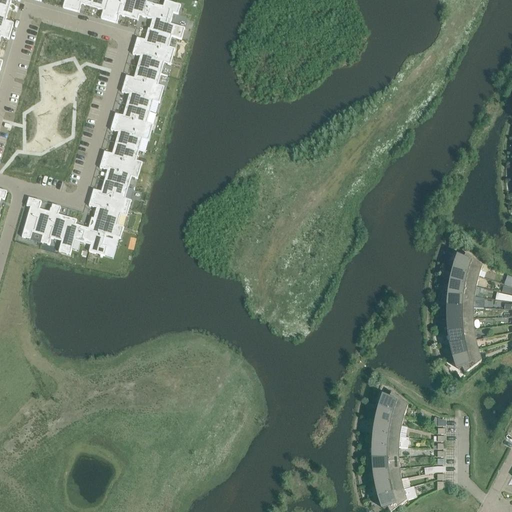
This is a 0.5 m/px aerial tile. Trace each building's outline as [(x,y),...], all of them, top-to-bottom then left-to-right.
[(0,0),(0,8),(9,11),(11,0),(12,0),(20,2),(20,0),(0,0)] [(62,0),(65,1),(63,8),(71,11),(73,0),(62,0)] [(73,0),(71,11),(79,13),(81,5),(92,8),(94,0),(73,0)] [(94,0),(92,8),(103,12),(101,19),(109,22),(114,0),(94,0)] [(114,0),(109,22),(117,24),(119,16),(130,19),(135,0),(114,0)] [(135,0),(130,19),(138,22),(139,17),(152,20),(153,15),(161,18),(163,8),(146,3),(147,0),(135,0)] [(150,30),(150,31),(172,37),(172,38),(181,40),(185,29),(170,25),(173,14),(178,15),(180,6),(165,1),(163,8),(161,18),(153,15),(152,20),(153,21),(150,30)] [(0,28),(11,32),(13,24),(6,22),(9,11),(0,8),(0,28)] [(0,28),(0,40),(1,38),(9,40),(11,32),(0,28)] [(137,39),(135,47),(173,58),(175,50),(169,48),(172,38),(172,37),(150,31),(150,30),(149,30),(145,41),(137,39)] [(135,47),(132,55),(140,57),(137,68),(161,75),(164,64),(170,66),(173,58),(135,47)] [(126,77),(124,85),(162,96),(164,88),(158,86),(161,75),(137,68),(134,79),(126,77)] [(124,85),(121,93),(129,95),(126,106),(150,113),(153,102),(159,104),(162,96),(124,85)] [(115,115),(113,123),(151,134),(153,126),(147,124),(150,113),(126,106),(123,117),(115,115)] [(113,123),(110,131),(118,133),(115,144),(139,151),(142,140),(148,142),(151,134),(113,123)] [(104,153),(102,161),(140,172),(142,164),(136,162),(139,151),(115,144),(112,155),(104,153)] [(102,161),(99,169),(107,171),(104,182),(128,189),(131,178),(137,180),(140,172),(102,161)] [(93,191),(91,199),(129,210),(131,202),(125,200),(128,189),(104,182),(101,193),(93,191)] [(30,208),(22,238),(30,240),(32,234),(42,237),(43,237),(50,213),(49,213),(39,210),(41,202),(29,199),(26,207),(30,208)] [(91,199),(89,207),(96,209),(93,219),(93,220),(117,227),(117,226),(120,216),(127,218),(129,210),(91,199)] [(42,237),(41,243),(49,246),(51,239),(61,242),(62,243),(69,219),(58,216),(60,208),(52,205),(51,209),(50,209),(49,213),(50,213),(43,237),(42,237)] [(61,242),(59,252),(70,256),(74,241),(91,246),(94,236),(87,234),(88,229),(75,226),(77,221),(69,219),(62,243),(61,242)] [(88,229),(87,234),(94,236),(91,246),(89,252),(105,257),(107,248),(102,247),(106,235),(120,240),(124,228),(117,226),(117,227),(93,220),(93,219),(91,219),(88,229)] [(456,271),(479,278),(482,267),(466,254),(463,259),(460,258),(460,260),(459,271),(456,270),(456,271)] [(476,288),(479,278),(456,271),(456,272),(456,283),(453,282),(453,283),(476,288)] [(451,295),(474,298),(476,288),(453,283),(453,284),(454,295),(451,295)] [(473,309),(474,298),(451,295),(451,296),(453,307),(450,307),(450,308),(473,309)] [(473,309),(450,308),(450,309),(452,320),(449,320),(473,320),(473,309)] [(474,330),(473,320),(449,320),(450,321),(453,332),(450,332),(450,333),(474,330)] [(474,330),(450,333),(450,334),(451,334),(455,344),(452,345),(476,341),(474,330)] [(478,351),(476,341),(452,345),(452,346),(453,346),(458,356),(455,357),(455,358),(478,351)] [(478,351),(455,358),(456,358),(461,368),(459,369),(459,370),(462,369),(465,375),(481,362),(478,351)] [(381,410),(404,417),(408,407),(391,394),(388,399),(385,398),(385,399),(384,411),(381,410)] [(402,427),(404,417),(381,410),(381,411),(382,411),(381,423),(378,422),(378,423),(402,427)] [(438,427),(446,428),(446,422),(445,422),(438,419),(438,427)] [(376,434),(376,435),(400,438),(402,427),(378,423),(379,423),(379,435),(376,434)] [(400,438),(376,435),(376,436),(377,436),(378,447),(375,447),(399,449),(408,449),(408,448),(407,448),(407,443),(408,443),(408,439),(400,438)] [(375,459),(375,460),(399,459),(399,449),(375,447),(375,448),(378,459),(375,459)] [(400,470),(399,459),(375,460),(375,461),(379,472),(376,472),(376,473),(400,470)] [(377,484),(378,485),(401,480),(400,470),(376,473),(380,484),(377,484)] [(403,491),(401,480),(378,485),(378,486),(378,485),(383,496),(380,497),(403,491)] [(445,489),(445,483),(437,483),(437,491),(445,489)] [(414,488),(403,491),(380,497),(381,498),(387,508),(384,509),(384,510),(387,509),(389,511),(393,511),(407,501),(417,498),(414,488)]
